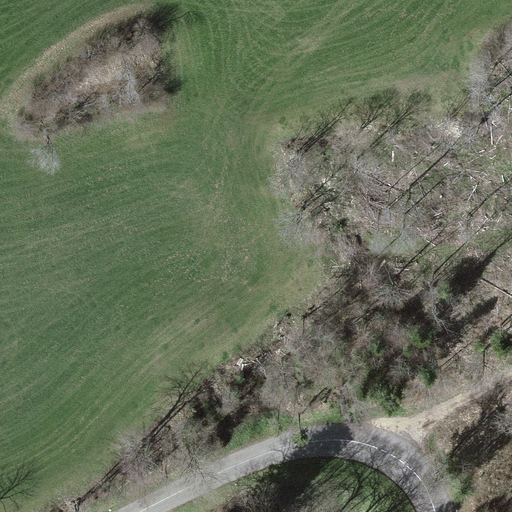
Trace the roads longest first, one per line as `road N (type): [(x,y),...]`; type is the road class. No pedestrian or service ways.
road 1 (tertiary): [(138,511),(255,457),(333,440),(393,455),(424,485),(434,511)]
road 2 (track): [(511,374),(379,448)]
